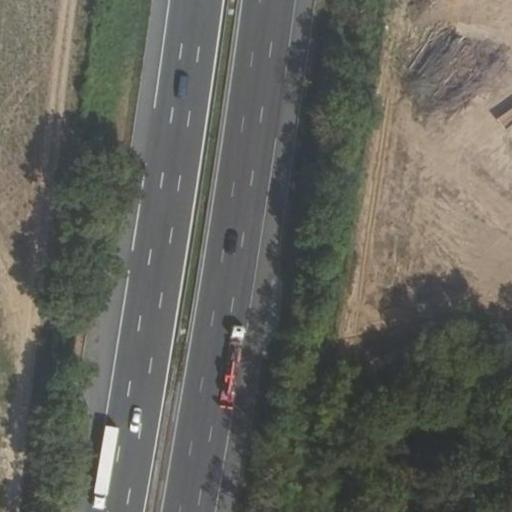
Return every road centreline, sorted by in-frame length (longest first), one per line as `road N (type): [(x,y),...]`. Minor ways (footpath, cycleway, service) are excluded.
road 1 (motorway): [(199,0),(114,511)]
road 2 (motorway): [(188,511),(268,0)]
road 3 (track): [(80,0),(28,401)]
